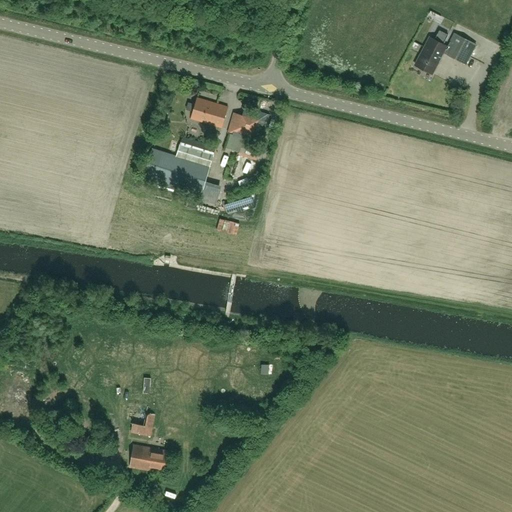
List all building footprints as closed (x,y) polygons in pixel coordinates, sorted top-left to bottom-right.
[(251,37),(253,29),(247,27),(245,36),(251,37)] [(448,46),(445,52),(449,53),(448,55),(466,64),(466,63),(476,45),(455,34),(448,46)] [(444,51),(445,52),(448,46),(430,37),(415,65),(432,74),(444,51)] [(222,128),(228,107),(198,98),(191,118),(222,128)] [(231,133),(226,149),(245,155),(250,139),(260,142),(268,114),(245,107),(243,115),(234,112),(228,133),(231,133)] [(144,176),(202,194),(210,166),(216,147),(183,137),(177,156),(153,149),(144,176)] [(266,163),(269,152),(263,151),(260,162),(266,163)] [(133,423),(131,432),(151,437),(157,408),(137,404),(133,423)] [(164,472),(168,450),(147,447),(134,445),(130,467),(149,470),(164,472)]
